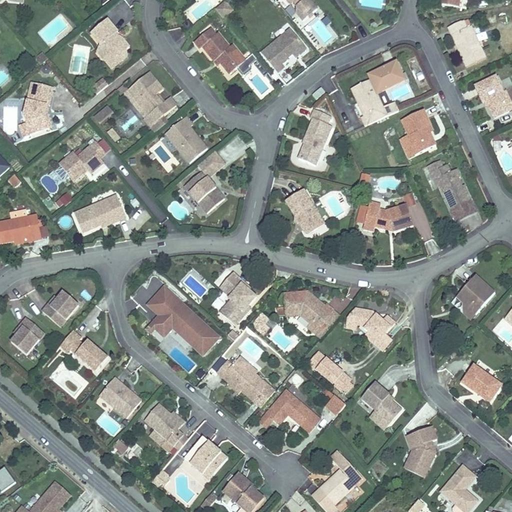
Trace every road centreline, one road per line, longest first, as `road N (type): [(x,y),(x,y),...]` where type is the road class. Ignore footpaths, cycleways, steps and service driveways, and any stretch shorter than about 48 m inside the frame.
road 1 (residential): [(110,256),(117,317),(134,347),(289,476)]
road 2 (residential): [(510,223),(425,38),(410,28)]
road 3 (residential): [(511,463),(435,395),(412,278)]
road 4 (residential): [(269,127),(211,107),(160,43),(152,0)]
road 5 (residential): [(410,28),(318,69),(274,110),(269,127)]
road 6 (secondary): [(132,511),(0,397)]
road 7 (residential): [(412,278),(361,277),(245,248)]
road 8 (residential): [(245,248),(188,244),(110,256)]
road 9 (residential): [(269,127),(245,248)]
